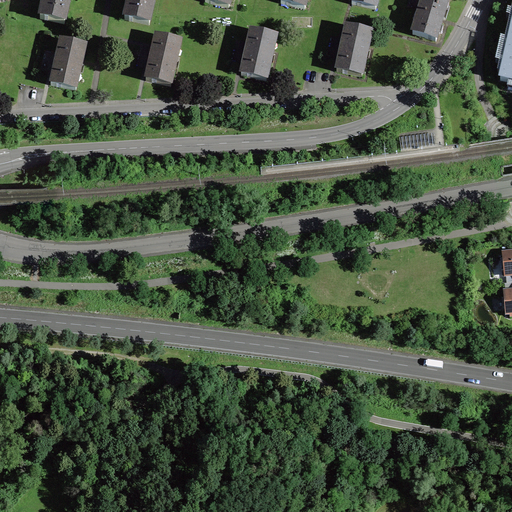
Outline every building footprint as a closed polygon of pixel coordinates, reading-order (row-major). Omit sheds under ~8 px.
[(44,0),(41,19),(65,24),(70,0),(44,0)] [(129,0),(125,20),(150,25),(155,0),(129,0)] [(206,0),(205,3),(230,8),(231,0),(206,0)] [(307,0),(282,0),(281,4),(305,9),(307,0)] [(353,0),(352,5),(376,10),(378,0),(353,0)] [(423,0),(413,35),(436,42),(448,0),(423,0)] [(347,27),(337,72),(362,77),(372,32),(347,27)] [(511,28),(511,32),(511,37),(510,37),(507,50),(509,50),(508,56),(506,55),(503,69),(505,69),(504,75),(502,74),(500,81),(511,83),(511,28)] [(266,81),(277,36),(252,31),(242,76),(266,81)] [(172,86),(182,42),(157,36),(147,81),(172,86)] [(51,85),(76,91),(87,46),(62,41),(51,85)] [(401,150),(433,146),(431,135),(400,138),(401,150)] [(511,252),(504,253),(504,259),(501,260),(502,270),(505,270),(506,276),(511,275),(511,252)]
